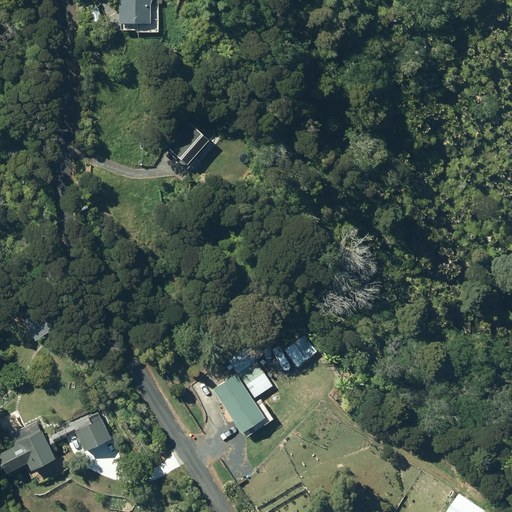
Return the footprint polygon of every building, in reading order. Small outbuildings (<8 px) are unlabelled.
[(153,24),(153,3),(153,0),(121,0),(121,24),(153,24)] [(165,146),(188,167),(212,140),(189,119),(165,146)] [(23,319),(35,338),(53,327),(41,307),(23,319)] [(285,329),(290,335),(296,330),(291,324),(285,329)] [(285,348),(297,365),(317,350),(305,333),(285,348)] [(212,386),(241,430),(264,415),(252,397),(273,384),(251,351),(256,348),(252,342),(247,345),(246,343),(228,355),(237,370),(212,386)] [(270,347),(282,364),(288,361),(276,343),(270,347)] [(279,376),(284,384),(293,379),(288,371),(279,376)] [(74,428),(84,448),(111,436),(101,415),(74,428)] [(0,449),(0,459),(5,470),(27,460),(30,467),(54,455),(42,427),(17,439),(18,441),(0,449)] [(245,487),(249,493),(253,491),(249,484),(245,487)] [(447,511),(485,511),(486,511),(460,494),(447,511)]
